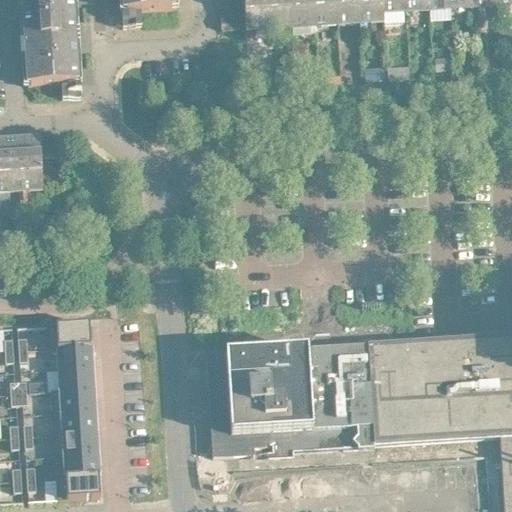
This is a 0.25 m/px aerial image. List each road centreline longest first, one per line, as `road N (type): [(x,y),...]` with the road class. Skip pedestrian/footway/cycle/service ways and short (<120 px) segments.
road 1 (residential): [(162,172),(511,141)]
road 2 (residential): [(184,511),(162,172)]
road 3 (residential): [(126,511),(115,317)]
road 4 (residential): [(103,114),(113,54),(220,12),(219,0)]
road 5 (unknown): [(231,511),(399,506)]
